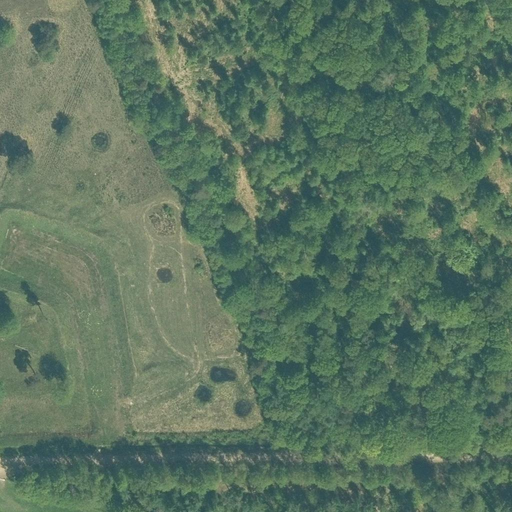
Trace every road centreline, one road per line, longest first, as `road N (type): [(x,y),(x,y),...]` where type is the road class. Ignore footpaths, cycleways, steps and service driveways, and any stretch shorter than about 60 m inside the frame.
road 1 (track): [(97,459),(294,454)]
road 2 (track): [(294,454),(429,454)]
